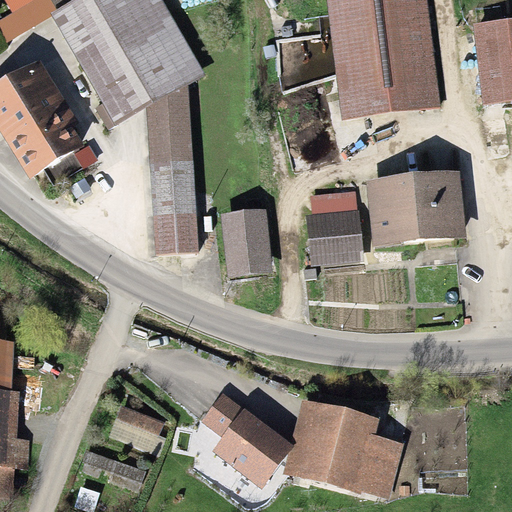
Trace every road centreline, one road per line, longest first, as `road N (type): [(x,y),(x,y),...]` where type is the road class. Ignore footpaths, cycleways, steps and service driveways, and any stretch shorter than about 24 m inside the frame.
road 1 (secondary): [(129,290),(263,344),(344,357),(511,354)]
road 2 (residential): [(35,511),(129,290)]
road 3 (secondary): [(0,200),(129,290)]
